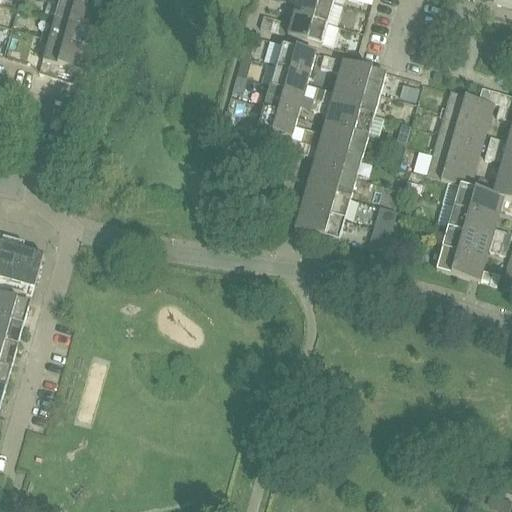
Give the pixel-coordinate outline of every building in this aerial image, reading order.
[(60,0),(60,1),(103,14),(107,0),(60,0)] [(311,0),(297,0),(292,17),(326,27),(332,6),(311,0)] [(511,0),(494,0),(493,4),(511,9),(511,0)] [(60,1),(54,22),(97,34),(103,14),(60,1)] [(286,39),(320,48),(326,27),(292,17),(286,39)] [(272,22),(263,19),(259,32),(269,34),(272,22)] [(54,22),(50,36),(42,34),(40,40),(92,55),(97,34),(54,22)] [(269,34),(279,37),(282,25),(272,22),(269,34)] [(327,48),(338,52),(345,32),(334,28),(327,48)] [(50,66),(59,69),(68,71),(76,74),(80,75),(86,76),(92,55),(40,40),(39,45),(47,47),(42,64),(50,66)] [(242,59),(250,61),(253,48),(246,46),(242,59)] [(314,57),(281,47),(275,69),(308,78),(314,57)] [(333,62),(323,59),(320,71),(329,73),(333,62)] [(329,73),(338,75),(341,64),(333,62),(329,73)] [(42,64),(39,77),(47,79),(50,66),(42,64)] [(380,93),(385,76),(346,65),(342,64),(336,86),(383,99),(384,95),(380,93)] [(47,79),(55,81),(59,69),(50,66),(47,79)] [(55,81),(64,84),(68,71),(59,69),(55,81)] [(275,69),(269,89),(311,101),(321,104),(324,93),(314,90),(306,85),(308,78),(275,69)] [(73,86),(76,74),(68,71),(64,84),(73,86)] [(373,119),(378,103),(381,104),(383,99),(336,86),(330,107),(373,119)] [(269,89),(263,110),(297,120),(299,113),(308,112),(311,101),(269,89)] [(481,91),(478,103),(486,105),(489,93),(481,91)] [(321,104),(329,107),(333,95),(324,93),(321,104)] [(493,107),(496,108),(499,96),(489,93),(486,105),(493,107)] [(478,103),(450,95),(443,117),(487,129),(493,107),(486,105),(478,103)] [(499,108),(498,108),(505,110),(509,99),(499,96),(496,108),(499,108)] [(311,101),(308,112),(318,115),(321,104),(311,101)] [(329,107),(321,104),(318,115),(326,117),(329,107)] [(367,140),(368,135),(373,119),(330,107),(324,127),(367,140)] [(495,120),(502,122),(505,110),(498,108),(495,120)] [(281,138),(290,141),(291,141),(297,120),(263,110),(257,131),(281,138)] [(511,112),(505,110),(502,122),(511,124),(511,112)] [(443,117),(438,138),(481,150),(487,129),(443,117)] [(361,160),(366,144),(367,140),(324,127),(318,148),(361,160)] [(302,132),(299,143),(308,146),(309,145),(312,134),(302,132)] [(312,134),(309,145),(318,148),(321,137),(312,134)] [(281,138),(278,150),(287,152),(290,141),(281,138)] [(438,138),(432,158),(475,170),(481,150),(438,138)] [(490,140),(487,151),(493,153),(497,142),(490,140)] [(299,143),(291,141),(290,141),(287,152),(296,155),(299,143)] [(497,142),(493,153),(503,156),(507,144),(497,142)] [(299,143),(296,155),(305,158),(308,146),(299,143)] [(309,145),(308,146),(305,158),(314,160),(318,148),(309,145)] [(404,150),(404,149),(388,145),(387,150),(388,150),(388,151),(393,152),(388,168),(399,171),(404,150)] [(357,176),(361,160),(318,148),(313,165),(312,169),(356,181),(359,182),(361,177),(357,176)] [(491,164),(493,153),(487,151),(484,162),(491,164)] [(493,153),(491,164),(500,166),(503,156),(493,153)] [(511,181),(511,158),(504,156),(498,177),(511,181)] [(460,188),(470,191),(475,170),(432,158),(426,178),(460,188)] [(350,202),(354,186),(356,181),(312,169),(306,190),(350,202)] [(511,181),(498,177),(492,197),(493,197),(493,198),(502,201),(503,201),(511,204),(511,181)] [(479,181),(475,192),(482,194),(486,183),(479,181)] [(486,183),(482,194),(492,197),(495,185),(486,183)] [(460,188),(454,209),(496,222),(502,201),(493,198),(493,197),(492,197),(482,194),(475,192),(470,191),(460,188)] [(344,222),(345,218),(350,202),(306,190),(301,210),(344,222)] [(509,216),(511,205),(511,204),(503,201),(499,213),(509,216)] [(454,209),(448,230),(490,242),(496,222),(454,209)] [(295,232),(338,244),(344,222),(301,210),(295,232)] [(429,220),(414,216),(413,220),(427,225),(429,220)] [(448,230),(442,251),(484,263),(487,254),(490,242),(448,230)] [(501,246),(504,234),(494,232),(491,243),(501,246)] [(504,234),(501,246),(508,248),(511,236),(504,234)] [(498,257),(501,246),(491,243),(487,254),(498,257)] [(0,291),(30,301),(37,277),(43,257),(0,244),(0,291)] [(505,259),(508,248),(501,246),(498,257),(505,259)] [(472,284),(478,285),(484,263),(478,262),(442,251),(435,273),(472,284)] [(502,292),(511,294),(511,271),(508,270),(502,292)] [(479,285),(489,288),(492,276),(482,273),(479,285)] [(499,278),(492,276),(489,288),(496,290),(499,278)] [(0,320),(23,327),(29,306),(0,297),(0,320)] [(0,320),(0,342),(17,348),(23,327),(0,320)] [(0,342),(0,364),(11,368),(17,348),(0,342)] [(0,364),(0,386),(5,388),(11,368),(0,364)] [(494,497),(489,511),(490,511),(497,511),(501,500),(494,497)]
